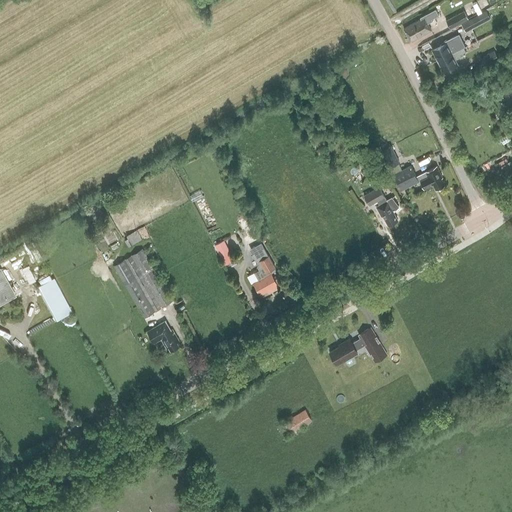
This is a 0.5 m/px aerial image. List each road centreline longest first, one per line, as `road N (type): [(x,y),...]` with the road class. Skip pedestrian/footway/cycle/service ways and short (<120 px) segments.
road 1 (secondary): [(0,501),(484,221)]
road 2 (unclassified): [(484,221),(372,0)]
